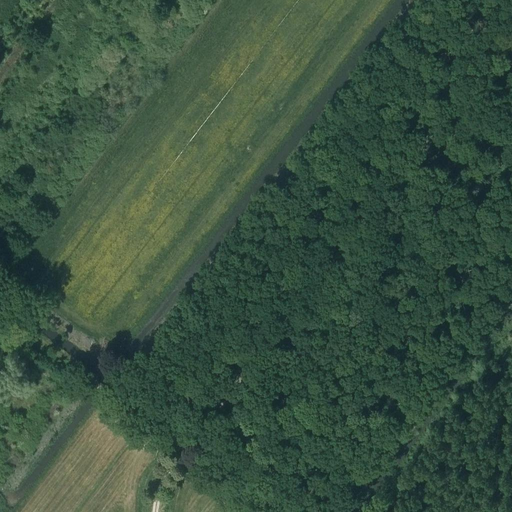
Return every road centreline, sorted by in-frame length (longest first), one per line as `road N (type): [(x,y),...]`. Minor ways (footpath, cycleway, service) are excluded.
road 1 (track): [(511,37),(199,432)]
road 2 (track): [(320,511),(202,427)]
